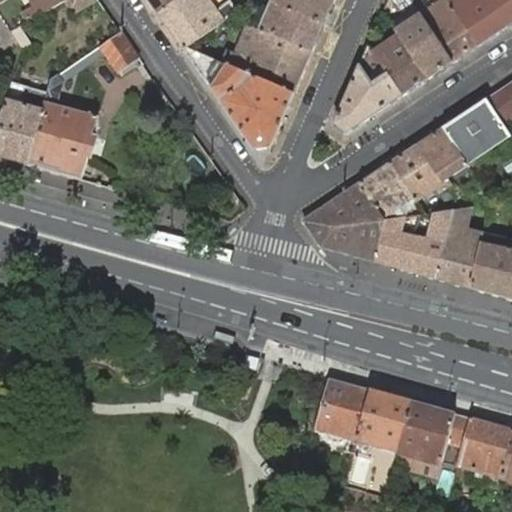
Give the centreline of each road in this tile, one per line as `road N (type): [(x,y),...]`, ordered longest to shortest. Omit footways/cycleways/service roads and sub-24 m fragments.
road 1 (residential): [(275,215),(511,57)]
road 2 (primary): [(250,315),(511,393)]
road 3 (primary): [(262,272),(0,201)]
road 4 (tertiary): [(250,315),(511,371)]
road 5 (residential): [(120,0),(275,215)]
road 6 (primary): [(0,244),(250,315)]
road 7 (primary): [(511,334),(262,272)]
road 8 (residential): [(275,215),(366,0)]
